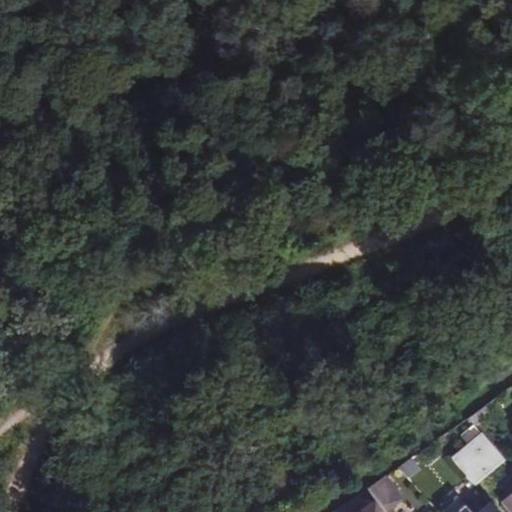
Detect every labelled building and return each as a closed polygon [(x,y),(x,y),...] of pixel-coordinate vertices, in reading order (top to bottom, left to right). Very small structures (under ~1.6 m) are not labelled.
[(466,434),(484,422),(475,412),(460,423),(466,434)] [(444,467),(463,489),(491,464),(463,434),(452,444),(460,453),(444,467)] [(420,464),(413,455),(392,470),(401,479),(420,464)] [(376,481),(359,493),(375,510),(376,511),(383,511),(394,502),(389,497),(376,481)] [(511,511),(511,493),(495,509),(498,511),(511,511)] [(371,511),(364,502),(363,502),(363,501),(361,503),(358,498),(357,499),(355,497),(354,496),(331,511),(371,511)]
